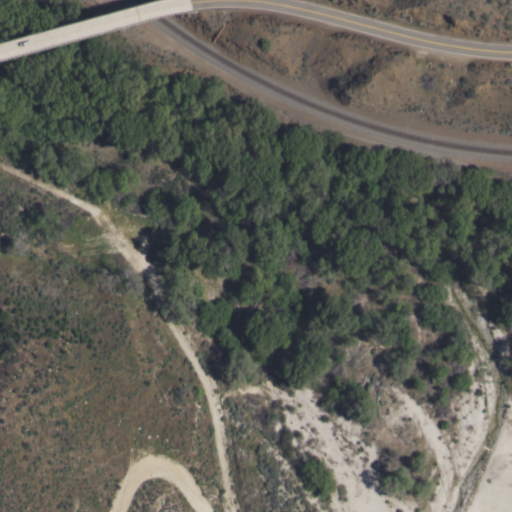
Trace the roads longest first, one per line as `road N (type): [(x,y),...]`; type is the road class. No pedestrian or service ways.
road 1 (track): [(235,511),(203,369),(85,207),(0,166)]
road 2 (secondary): [(189,4),(292,9),(453,48),(511,52)]
road 3 (secondary): [(0,50),(189,4)]
